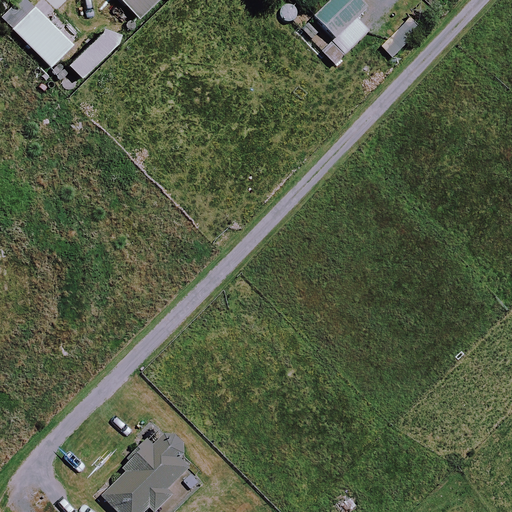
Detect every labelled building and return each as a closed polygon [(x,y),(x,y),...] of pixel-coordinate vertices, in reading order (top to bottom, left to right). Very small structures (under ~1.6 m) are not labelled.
[(71,47),(23,0),(22,0),(1,22),(49,69),(71,47)] [(158,0),(115,0),(137,22),(158,0)] [(335,41),(367,9),(357,0),(336,0),(315,21),(335,41)] [(369,34),(358,22),(334,46),(346,57),(369,34)] [(416,38),(405,25),(380,48),(391,60),(416,38)] [(116,46),(103,32),(65,68),(78,82),(116,46)] [(163,495),(187,471),(152,437),(143,446),(129,460),(134,464),(99,498),(113,511),(145,511),(148,510),(150,511),(162,511),(171,503),(163,495)]
